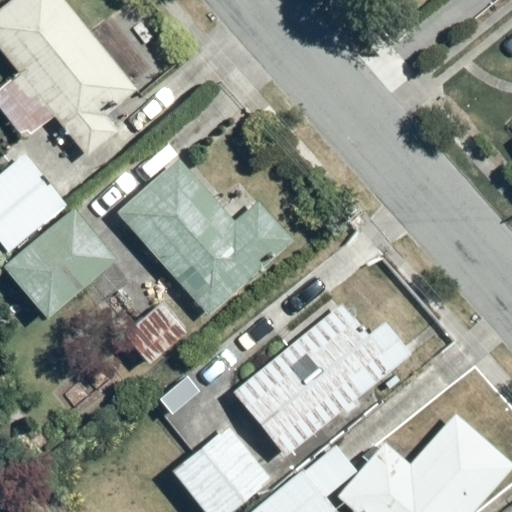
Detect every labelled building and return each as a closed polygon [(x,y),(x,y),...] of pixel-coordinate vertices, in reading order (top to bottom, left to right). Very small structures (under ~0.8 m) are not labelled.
[(64,0),(0,0),(0,53),(9,65),(0,71),(0,110),(19,136),(28,129),(52,163),(69,150),(77,160),(116,131),(99,108),(150,71),(107,12),(85,29),(64,0)] [(17,141),(0,155),(0,244),(3,247),(64,197),(17,141)] [(173,157),(112,214),(204,313),(293,230),(259,195),(232,220),(173,157)] [(69,205),(0,260),(0,269),(37,315),(110,256),(69,205)] [(157,293),(116,333),(148,364),(188,325),(157,293)] [(337,301),(228,391),(279,453),(407,347),(379,314),(361,329),(337,301)] [(321,428),(238,511),(321,511),(336,499),(347,511),(467,511),(511,466),(511,465),(452,406),(403,456),(385,439),(360,465),(321,428)] [(221,415),(161,462),(201,511),(218,511),(267,474),(221,415)]
